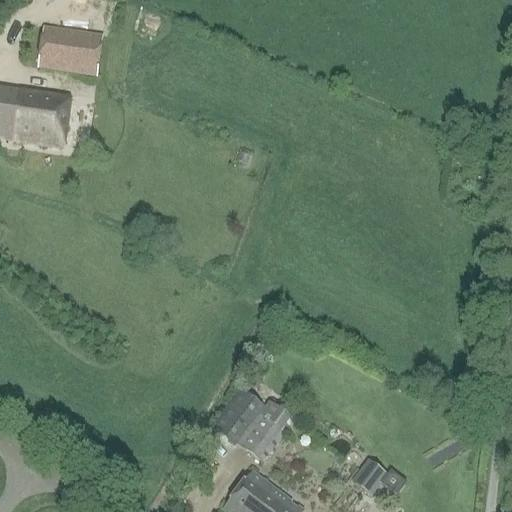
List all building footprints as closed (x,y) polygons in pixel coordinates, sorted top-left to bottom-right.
[(39,70),(97,78),(103,37),(45,28),(39,70)] [(70,99),(0,89),(0,138),(4,139),(4,142),(63,150),(70,99)] [(264,409),(240,390),(210,430),(234,449),(237,446),(263,465),(295,423),(269,402),(264,409)] [(369,464),(355,484),(371,496),(379,485),(397,498),(407,485),(391,473),(387,477),(385,476),(369,464)] [(302,511),(299,510),(298,510),(291,505),(292,504),(251,473),(223,511),(224,511),(302,511)]
